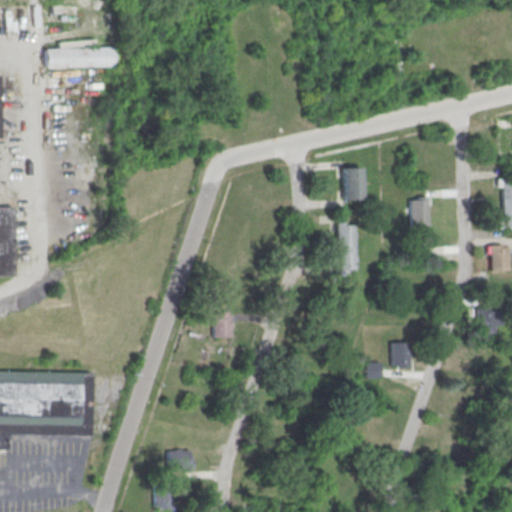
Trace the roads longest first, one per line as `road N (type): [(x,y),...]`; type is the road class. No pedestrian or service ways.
road 1 (residential): [(457,107),(462,271),(392,478),(389,511)]
road 2 (residential): [(294,144),(297,257),(227,449),(223,511)]
road 3 (residential): [(215,170),(104,511)]
road 4 (residential): [(511,94),(228,159),(215,170)]
